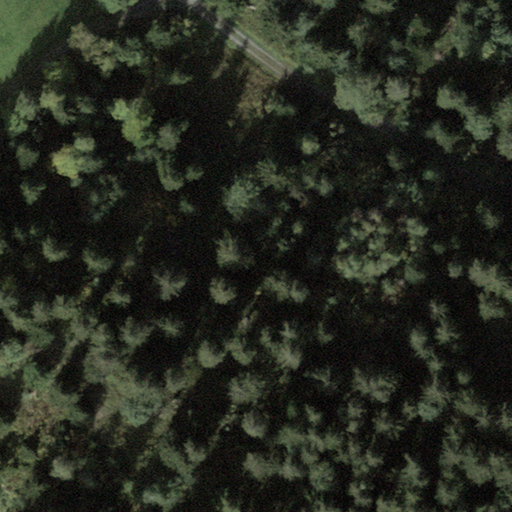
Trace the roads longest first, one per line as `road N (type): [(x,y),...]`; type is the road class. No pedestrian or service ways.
road 1 (track): [(511,168),(468,168),(330,98),(197,0)]
road 2 (track): [(144,0),(0,103)]
